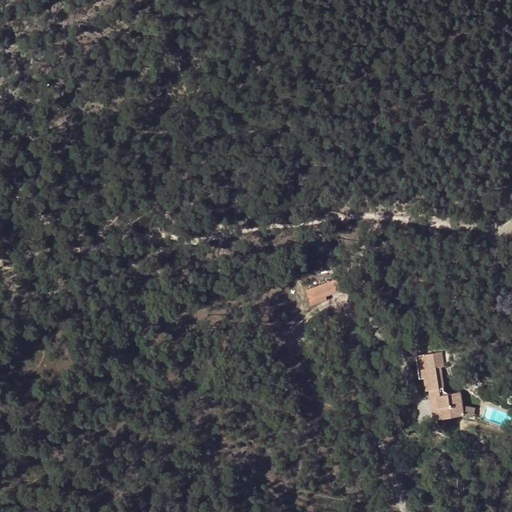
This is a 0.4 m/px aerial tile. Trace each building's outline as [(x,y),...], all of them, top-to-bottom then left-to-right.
[(306,291),(309,298),(324,293),(339,287),(337,279),(306,291)] [(324,293),(326,297),(341,291),(339,287),(324,293)] [(324,293),(309,298),(311,305),(326,300),(326,297),(324,293)] [(443,366),(441,352),(421,355),(423,368),(426,390),(430,389),(432,402),(438,401),(441,417),(462,414),(461,404),(459,392),(449,393),(444,390),(440,367),(443,366)] [(434,419),(441,417),(438,401),(432,402),(434,419)] [(475,407),(461,404),(462,414),(473,416),(475,407)]
